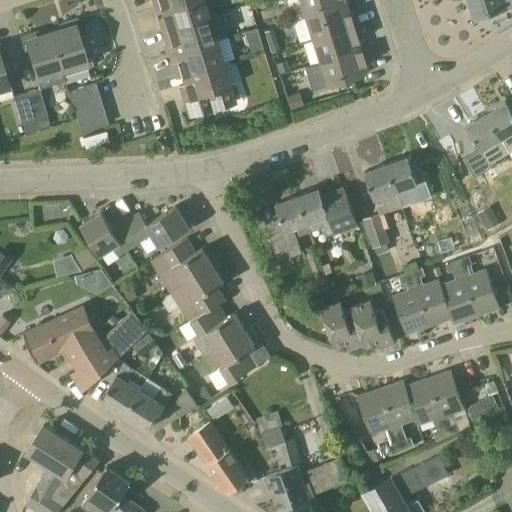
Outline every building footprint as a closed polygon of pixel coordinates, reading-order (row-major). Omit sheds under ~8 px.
[(208,16),(202,0),(177,0),(154,7),(155,9),(160,7),(162,15),(157,16),(161,30),(208,16)] [(345,0),(298,0),(304,16),(346,3),(345,0)] [(511,0),(469,0),(475,17),(511,5),(511,0)] [(234,27),(255,21),(250,3),(229,8),(234,27)] [(354,10),(353,11),(349,12),(346,3),(304,16),(304,18),(293,21),(299,42),(311,38),(311,39),(359,24),(354,10)] [(218,13),(208,16),(161,30),(169,54),(174,53),(215,40),(226,37),(218,13)] [(78,34),(81,33),(82,33),(77,17),(64,21),(66,28),(50,33),(61,66),(85,58),(78,34)] [(318,62),(366,47),(365,47),(360,48),(358,40),(363,38),(359,24),(311,39),(318,62)] [(260,40),(257,30),(256,28),(244,31),(248,43),(260,40)] [(279,48),(273,28),(264,31),(270,51),(279,48)] [(61,66),(50,33),(35,38),(33,31),(19,35),(24,51),(28,49),(36,74),(61,66)] [(222,62),(215,40),(174,53),(176,61),(171,62),(176,77),(181,75),(222,62)] [(7,84),(0,60),(0,57),(4,57),(0,44),(0,100),(12,97),(7,84)] [(365,63),(370,61),(366,47),(318,62),(326,86),(368,72),(365,63)] [(276,63),(279,73),(290,69),(287,60),(276,63)] [(181,75),(184,84),(179,85),(188,116),(235,102),(230,85),(222,62),(181,75)] [(95,82),(68,90),(73,103),(99,95),(95,82)] [(39,88),(25,92),(37,130),(51,126),(39,88)] [(37,130),(25,92),(12,96),(20,122),(22,121),(25,134),(37,130)] [(299,92),(285,97),(290,110),(303,105),(299,92)] [(99,95),(73,103),(77,116),(103,108),(99,95)] [(511,109),(507,101),(487,113),(510,151),(511,149),(511,109)] [(103,108),(77,116),(81,131),(108,123),(109,126),(103,108)] [(496,159),(510,151),(487,113),(467,124),(481,148),(463,158),(474,177),(492,167),(498,164),(496,159)] [(83,137),(85,147),(108,140),(105,131),(83,137)] [(408,155),(387,163),(396,191),(409,187),(410,191),(419,188),(416,178),(408,155)] [(385,228),(394,225),(389,209),(401,205),(396,191),(387,163),(364,171),(379,213),(362,218),(373,247),(375,247),(378,254),(389,250),(387,243),(390,241),(385,228)] [(322,194),(321,190),(319,187),(298,195),(310,231),(323,226),(327,235),(357,224),(344,186),(322,194)] [(298,195),(286,199),(275,203),(280,217),(265,222),(278,259),(302,251),(297,236),(310,231),(298,195)] [(191,226),(190,225),(177,204),(147,224),(140,211),(125,220),(138,241),(152,233),(160,246),(171,239),(191,226)] [(500,224),(491,205),(477,212),(487,230),(500,224)] [(138,241),(125,220),(113,228),(102,211),(81,224),(103,262),(138,241)] [(202,247),(195,251),(187,237),(150,260),(170,292),(213,264),(202,247)] [(87,248),(73,256),(81,270),(95,262),(87,248)] [(0,294),(18,289),(0,276),(13,259),(0,249),(0,294)] [(469,255),(458,259),(461,267),(472,263),(469,255)] [(458,259),(446,263),(449,272),(461,267),(458,259)] [(213,287),(223,280),(213,264),(170,292),(189,322),(215,305),(222,301),(213,287)] [(422,266),(410,271),(413,279),(425,275),(422,266)] [(486,268),(469,274),(463,275),(477,314),(500,306),(486,268)] [(377,284),(372,270),(356,276),(361,290),(377,284)] [(410,271),(399,275),(402,283),(413,279),(410,271)] [(477,314),(463,275),(456,279),(442,283),(440,278),(438,278),(440,284),(451,317),(453,322),(477,314)] [(440,284),(438,278),(415,286),(429,325),(451,317),(440,284)] [(329,286),(311,293),(314,302),(333,295),(329,286)] [(429,325),(415,286),(393,295),(406,333),(429,325)] [(132,289),(124,294),(130,303),(138,297),(132,289)] [(363,302),(376,340),(379,347),(395,341),(383,308),(375,311),(370,299),(363,302)] [(333,303),(346,341),(349,348),(364,343),(351,306),(351,307),(352,309),(344,312),(340,300),(333,303)] [(363,302),(351,306),(364,343),(365,344),(376,340),(363,302)] [(333,303),(321,307),(335,345),(346,341),(333,303)] [(203,355),(244,329),(234,312),(223,319),(215,305),(189,322),(197,335),(192,338),(203,355)] [(148,329),(133,309),(101,340),(83,306),(23,332),(37,362),(68,344),(81,366),(71,372),(83,391),(105,371),(118,358),(148,329)] [(1,315),(0,316),(0,315),(0,335),(11,322),(1,315)] [(165,333),(162,327),(155,325),(150,329),(156,339),(165,333)] [(244,352),(255,346),(244,329),(203,355),(214,371),(219,367),(229,382),(233,379),(253,366),(244,352)] [(157,344),(150,332),(133,344),(140,355),(157,344)] [(180,352),(172,357),(180,368),(187,363),(180,352)] [(124,415),(148,377),(136,369),(136,368),(125,360),(117,373),(108,387),(111,389),(103,401),(124,415)] [(429,376),(442,415),(449,412),(466,406),(451,369),(429,376)] [(419,423),(434,418),(442,415),(429,376),(406,384),(417,418),(419,423)] [(165,403),(173,391),(162,384),(161,385),(148,377),(124,415),(146,429),(153,416),(156,418),(166,403),(165,403)] [(411,436),(407,438),(402,423),(417,418),(406,384),(404,379),(381,387),(402,449),(414,444),(411,436)] [(194,392),(202,403),(212,397),(204,385),(194,392)] [(392,444),(388,446),(391,454),(402,449),(381,387),(357,395),(371,434),(387,428),(392,444)] [(191,393),(172,406),(179,416),(198,404),(197,402),(191,393)] [(499,397),(490,400),(489,400),(493,410),(502,406),(499,397)] [(218,402),(207,409),(214,420),(225,412),(218,402)] [(456,421),(460,429),(471,424),(464,407),(461,408),(449,412),(452,423),(456,421)] [(262,433),(281,427),(280,425),(282,424),(278,410),(257,417),(262,433)] [(209,420),(208,421),(188,435),(227,492),(250,477),(236,457),(209,420)] [(58,511),(100,460),(83,449),(44,424),(27,451),(50,466),(27,503),(39,511),(58,511)] [(437,438),(437,439),(448,434),(446,426),(437,429),(434,431),(435,434),(437,438)] [(271,445),(280,442),(285,440),(281,427),(262,433),(263,436),(267,447),(271,445)] [(383,457),(379,446),(367,451),(371,462),(383,457)] [(374,511),(409,511),(406,506),(399,493),(411,488),(412,491),(448,474),(439,454),(384,481),(363,492),(374,511)] [(307,481),(304,483),(310,499),(314,496),(313,494),(350,479),(349,476),(341,456),(308,469),(312,479),(307,481)] [(121,494),(131,481),(107,465),(88,493),(89,494),(82,505),(92,511),(142,511),(144,510),(121,494)] [(280,511),(310,499),(304,483),(296,465),(287,467),(266,475),(279,511),(280,511)] [(315,511),(310,499),(280,511),(279,511),(315,511)]
